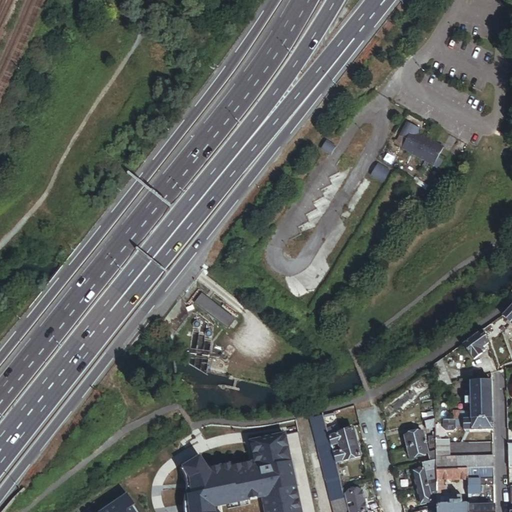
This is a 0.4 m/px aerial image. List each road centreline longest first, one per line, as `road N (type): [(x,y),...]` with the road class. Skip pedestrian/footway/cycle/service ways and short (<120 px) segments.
road 1 (trunk): [(0,495),(352,38)]
road 2 (trunk): [(304,0),(217,126),(0,397)]
road 3 (trunk): [(273,0),(178,138),(0,357)]
road 4 (trunk): [(0,450),(237,155)]
road 5 (trunk): [(237,155),(337,0)]
road 6 (trunk): [(237,155),(352,38)]
road 7 (residential): [(499,511),(496,374)]
road 8 (residential): [(460,0),(433,46),(385,97)]
